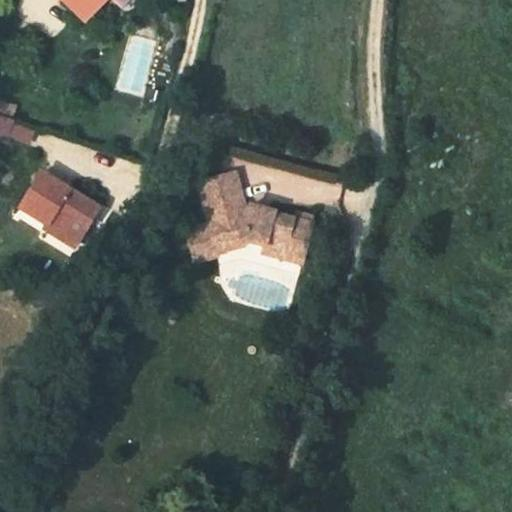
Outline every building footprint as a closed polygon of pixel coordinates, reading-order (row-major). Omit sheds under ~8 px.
[(64,0),(81,15),(96,0),(64,0)] [(30,144),(35,128),(12,120),(6,136),(30,144)] [(71,240),(92,208),(36,172),(15,205),(71,240)] [(280,249),(281,242),(285,215),(270,210),(269,207),(267,204),(263,205),(261,208),(236,200),(230,172),(199,179),(206,224),(190,229),(196,258),(217,252),(220,248),(250,240),(280,249)] [(307,222),(285,215),(281,242),(296,247),(307,222)]
